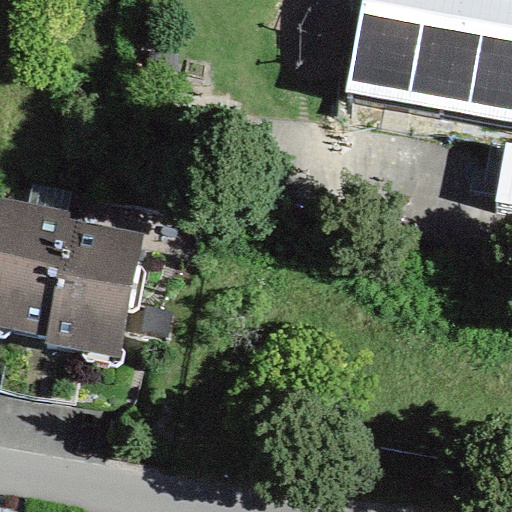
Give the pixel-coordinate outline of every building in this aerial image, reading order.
[(511,12),(441,0),(370,0),(353,101),(511,128),(511,12)] [(0,213),(0,320),(15,323),(13,333),(49,339),(66,243),(68,235),(34,228),(35,219),(0,213)] [(102,250),(66,243),(49,339),(48,349),(86,356),(88,345),(124,351),(143,247),(103,240),(102,250)] [(48,349),(49,339),(13,333),(3,389),(39,395),(48,349)] [(48,349),(39,395),(78,402),(86,356),(48,349)]
